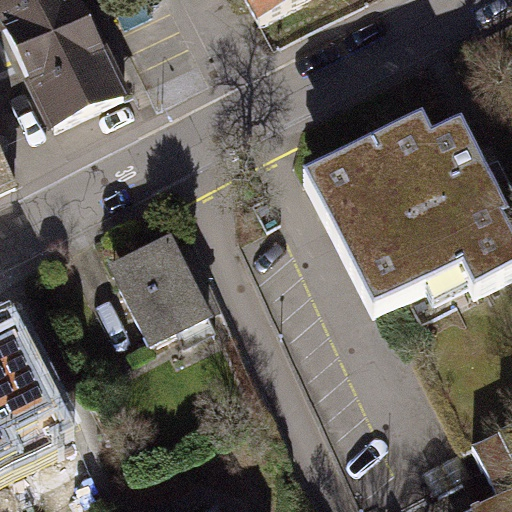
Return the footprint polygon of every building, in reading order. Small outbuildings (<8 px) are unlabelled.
[(78,0),(0,0),(0,21),(54,134),(127,100),(78,0)] [(240,0),(260,40),(330,0),(240,0)] [(423,130),(303,197),(371,323),(426,296),(436,315),(472,300),(511,279),(511,246),(501,225),(496,228),(484,203),(492,199),(460,133),(431,147),(423,130)] [(0,197),(12,192),(0,165),(0,197)] [(172,250),(112,281),(152,359),(212,329),(172,250)] [(0,488),(57,463),(44,446),(61,437),(7,331),(0,334),(0,488)] [(511,511),(511,439),(478,458),(489,478),(479,484),(494,511),(511,511)]
